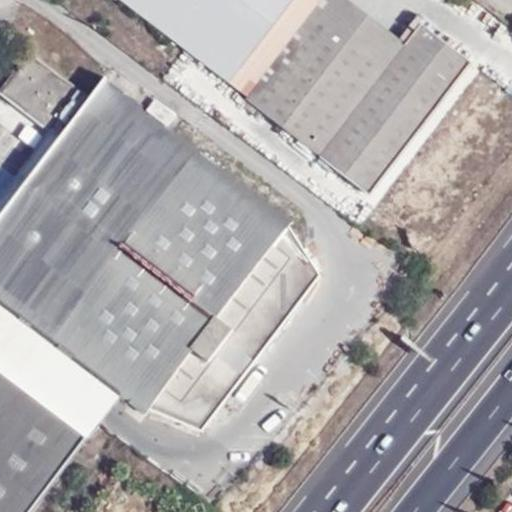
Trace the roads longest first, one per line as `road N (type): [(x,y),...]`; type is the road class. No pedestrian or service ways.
road 1 (motorway): [(511,280),(326,511)]
road 2 (motorway): [(415,511),(511,391)]
